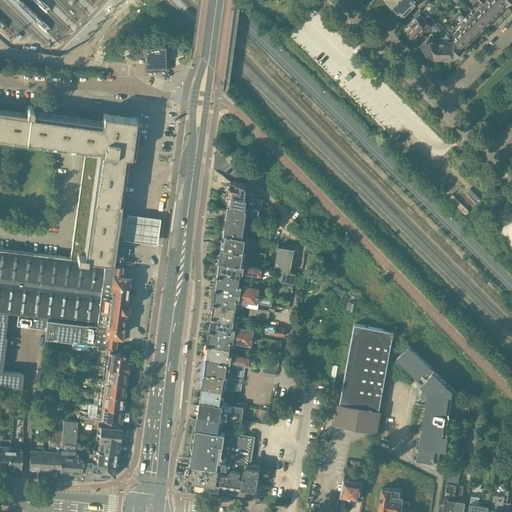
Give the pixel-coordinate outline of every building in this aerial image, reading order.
[(396,0),(393,3),(402,13),(415,0),(396,0)] [(485,25),(495,16),(479,0),(469,0),(477,8),(472,12),(485,25)] [(479,0),(495,16),(506,4),(501,0),(479,0)] [(476,34),(485,25),(472,12),(469,16),(466,16),(460,9),(455,14),(476,34)] [(415,39),(431,24),(435,19),(429,13),(426,17),(420,12),(411,22),(405,29),(408,31),(406,33),(411,39),(413,36),(415,39)] [(453,31),(455,32),(467,44),(476,34),(455,14),(452,17),(458,23),(458,27),(453,31)] [(441,29),(435,23),(431,27),(431,28),(437,33),(441,29)] [(466,47),(466,44),(467,44),(455,32),(453,35),(455,37),(451,41),(452,57),(453,57),(461,49),(464,49),(466,47)] [(434,57),(437,57),(437,40),(436,40),(432,37),(433,35),(431,33),(421,44),(422,46),(421,47),(424,50),(426,50),(434,57)] [(451,57),(452,57),(451,41),(449,41),(449,40),(444,40),(444,38),(442,38),(442,40),(438,40),(438,41),(437,40),(437,57),(451,57)] [(168,47),(146,48),(146,68),(152,68),(152,70),(166,69),(166,67),(168,67),(168,47)] [(27,107),(26,113),(23,138),(25,138),(26,139),(27,136),(74,142),(87,144),(85,158),(84,158),(70,257),(112,263),(112,260),(122,261),(124,249),(110,247),(123,152),(133,154),(138,117),(103,113),(102,123),(76,119),(66,118),(66,115),(33,110),(33,108),(33,107),(33,106),(32,106),(32,105),(31,105),(30,105),(29,105),(28,105),(28,106),(27,106),(27,107)] [(0,134),(23,138),(26,113),(0,108),(0,134)] [(451,165),(456,160),(451,155),(446,160),(451,165)] [(425,162),(417,171),(431,183),(439,174),(425,162)] [(230,190),(229,194),(248,197),(253,198),(254,193),(249,188),(250,185),(231,182),(228,183),(227,188),(230,190)] [(254,203),(247,202),(248,197),(229,194),(226,195),(226,198),(228,200),(228,204),(254,209),(254,203)] [(469,211),(452,194),(449,197),(466,214),(469,211)] [(260,210),(254,209),(228,204),(227,210),(226,210),(225,216),(246,220),(247,215),(251,216),(259,217),(260,210)] [(160,244),(164,219),(148,217),(129,214),(125,239),(145,242),(160,244)] [(225,216),(224,225),(225,225),(224,231),(244,235),(246,220),(226,216),(225,216)] [(224,231),(221,245),(247,250),(248,245),(249,245),(250,236),(243,235),(224,231)] [(218,256),(219,258),(220,258),(220,259),(243,264),(244,256),(247,256),(248,250),(247,250),(221,245),(220,252),(218,253),(218,256)] [(275,269),(287,271),(296,273),(300,249),(279,246),(275,269)] [(52,255),(18,250),(0,247),(0,383),(21,385),(22,371),(0,369),(0,368),(4,335),(2,334),(3,325),(5,311),(15,312),(14,321),(42,325),(52,255)] [(122,264),(112,263),(52,255),(42,325),(41,333),(93,340),(93,342),(96,342),(115,344),(116,334),(121,335),(121,333),(124,310),(126,310),(127,301),(125,301),(128,278),(129,276),(120,275),(122,264)] [(264,267),(243,264),(220,259),(220,260),(218,260),(217,264),(219,264),(219,266),(217,265),(216,273),(240,278),(241,272),(262,275),(264,267)] [(296,273),(287,271),(285,281),(294,283),(296,273)] [(260,287),(239,284),(240,278),(216,273),(215,280),(217,280),(216,287),(259,295),(260,287)] [(258,303),(259,295),(216,287),(215,290),(213,290),(212,297),(215,297),(214,301),(236,305),(237,299),(258,303)] [(358,301),(354,300),(353,302),(348,301),(347,310),(356,311),(358,301)] [(270,311),(236,305),(214,301),(213,304),(211,304),(210,311),(213,311),(212,315),(234,319),(242,321),(243,316),(269,320),(270,311)] [(210,329),(216,330),(253,336),(254,329),(233,325),(234,319),(212,315),(211,318),(209,318),(208,325),(211,325),(210,329)] [(379,410),(394,330),(355,323),(341,403),(340,403),(337,421),(356,424),(376,427),(379,410)] [(276,326),(275,334),(284,336),(286,328),(276,326)] [(210,329),(209,335),(208,335),(207,342),(230,347),(231,341),(252,344),(253,336),(216,330),(210,329)] [(105,357),(103,366),(127,369),(128,370),(128,369),(129,369),(130,369),(131,368),(132,368),(132,367),(133,366),(133,365),(133,364),(132,363),(131,362),(130,362),(129,362),(129,360),(128,360),(129,356),(123,355),(124,352),(118,351),(118,345),(115,344),(96,342),(96,347),(105,349),(105,350),(108,350),(108,357),(105,357)] [(205,349),(208,350),(207,357),(234,362),(245,364),(253,365),(254,363),(249,362),(250,356),(229,353),(230,347),(207,342),(205,349)] [(409,345),(396,358),(419,381),(428,389),(417,455),(438,458),(440,445),(445,446),(448,427),(446,426),(452,387),(409,345)] [(207,357),(204,370),(243,378),(245,364),(234,362),(207,357)] [(105,372),(104,379),(125,382),(125,381),(127,380),(128,376),(126,374),(127,369),(103,366),(103,372),(105,372)] [(276,369),(264,367),(262,374),(275,376),(276,369)] [(204,370),(202,384),(222,388),(241,391),(243,378),(204,370)] [(125,382),(104,379),(103,386),(101,386),(100,391),(123,394),(124,389),(126,387),(127,384),(125,382)] [(202,384),(200,398),(220,402),(222,388),(202,384)] [(102,397),(101,404),(122,407),(124,405),(125,401),(123,399),(123,394),(100,391),(99,397),(102,397)] [(1,402),(13,403),(14,395),(1,395),(1,402)] [(198,412),(216,415),(224,417),(242,419),(244,406),(220,402),(200,398),(198,408),(198,412)] [(120,420),(121,415),(123,413),(123,410),(122,408),(122,407),(101,404),(89,403),(87,415),(83,415),(82,421),(98,424),(100,424),(102,424),(103,418),(120,420)] [(196,426),(222,430),(224,417),(216,415),(198,412),(196,426)] [(62,430),(61,451),(59,468),(59,470),(81,472),(80,471),(81,472),(82,459),(83,447),(76,445),(78,421),(63,419),(62,430)] [(120,426),(102,424),(100,424),(99,431),(97,431),(96,436),(119,438),(119,433),(120,433),(121,432),(121,429),(121,428),(120,428),(120,426)] [(196,426),(190,462),(203,464),(216,466),(217,466),(221,440),(224,440),(226,431),(222,430),(196,426)] [(45,449),(44,464),(45,465),(45,468),(45,470),(46,471),(48,469),(48,468),(53,468),(59,468),(61,451),(62,430),(49,429),(48,450),(45,449)] [(93,448),(117,451),(117,450),(119,448),(119,446),(118,444),(119,438),(96,436),(95,442),(99,442),(98,448),(94,448),(93,448)] [(0,464),(3,464),(2,466),(8,466),(8,465),(10,447),(10,438),(3,438),(3,440),(0,439),(0,464)] [(45,470),(45,468),(45,465),(44,464),(45,449),(42,449),(43,440),(37,440),(36,449),(30,448),(29,466),(30,466),(30,468),(32,469),(33,469),(36,469),(36,467),(42,467),(41,469),(43,470),(45,470)] [(483,441),(476,440),(474,455),(480,456),(483,441)] [(14,465),(21,466),(22,448),(10,447),(8,466),(14,467),(14,465)] [(88,452),(88,459),(117,462),(117,456),(117,455),(117,451),(93,448),(93,453),(88,452)] [(88,459),(82,459),(81,472),(94,473),(94,474),(96,475),(97,475),(100,476),(102,475),(103,475),(103,473),(112,474),(115,472),(115,463),(117,462),(88,459)] [(472,460),(465,459),(462,474),(470,475),(472,464),(472,460)] [(190,479),(256,488),(260,465),(244,463),(244,465),(245,465),(242,477),(239,476),(240,470),(217,466),(216,466),(203,464),(190,462),(189,468),(188,468),(186,469),(185,474),(187,476),(188,476),(188,477),(190,479)] [(450,468),(449,496),(464,496),(465,483),(461,483),(461,468),(450,468)] [(346,478),(343,496),(363,500),(367,482),(346,478)] [(385,486),(381,509),(392,511),(392,509),(405,511),(405,509),(412,511),(414,501),(406,500),(407,496),(405,495),(407,490),(385,486)] [(475,496),(474,502),(471,511),(491,511),(493,505),(492,505),(494,493),(488,492),(486,504),(482,503),(483,497),(475,496)] [(505,511),(506,511),(508,496),(504,496),(503,501),(500,500),(498,510),(495,509),(494,511),(505,511)] [(456,511),(459,499),(448,497),(445,511),(456,511)] [(459,499),(456,511),(467,511),(469,501),(459,499)]
